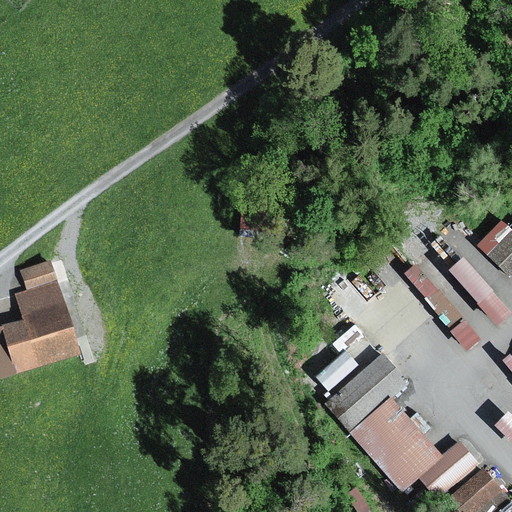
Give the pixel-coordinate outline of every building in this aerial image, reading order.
[(499,224),(474,249),(506,280),(511,273),(511,230),(509,233),(499,224)] [(20,272),(26,291),(55,283),(50,264),(20,272)] [(22,322),(0,328),(0,381),(77,360),(55,283),(26,291),(15,295),(22,322)] [(403,382),(378,356),(323,408),(348,434),(387,398),(403,382)] [(338,362),(316,381),(327,393),(349,374),(338,362)] [(442,458),(387,398),(348,434),(402,494),(417,480),(442,458)] [(477,464),(457,442),(442,458),(417,480),(437,501),(477,464)] [(481,470),(443,502),(451,511),(484,511),(503,495),(481,470)]
